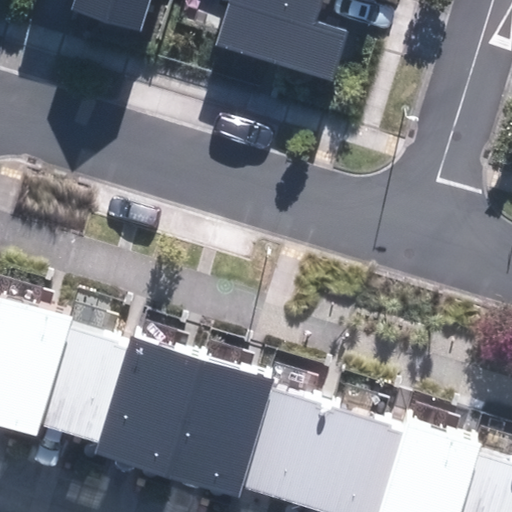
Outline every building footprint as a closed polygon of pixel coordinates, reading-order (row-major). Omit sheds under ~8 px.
[(78,0),(149,21),(155,0),(78,0)] [(226,0),(214,34),(343,78),(361,25),(319,11),(322,0),(226,0)] [(444,2),(434,0),(408,0),(391,73),(425,81),(444,2)] [(0,313),(0,405),(43,418),(80,301),(10,280),(0,313)] [(43,418),(103,437),(140,320),(80,301),(43,418)] [(245,481),(282,364),(140,320),(103,437),(245,481)] [(342,511),(376,511),(411,405),(282,364),(245,481),(342,511)] [(511,511),(511,436),(411,405),(376,511),(511,511)]
